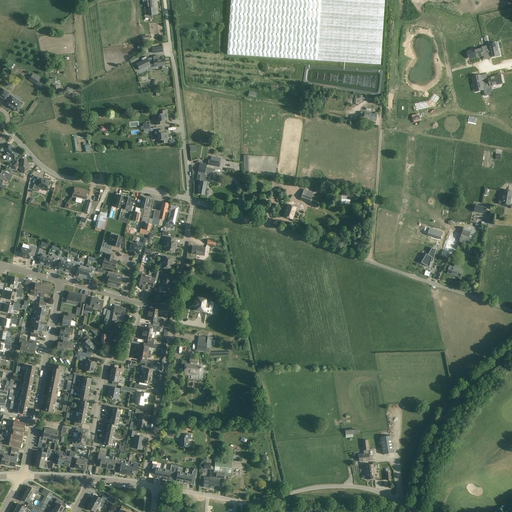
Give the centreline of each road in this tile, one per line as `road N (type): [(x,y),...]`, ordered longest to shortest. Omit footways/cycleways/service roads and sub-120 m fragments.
road 1 (unclassified): [(511,310),(192,201)]
road 2 (residential): [(143,484),(192,201)]
road 3 (residential): [(88,478),(103,365),(123,361),(135,312),(124,298)]
road 4 (unclassified): [(188,199),(163,0)]
road 5 (residential): [(188,199),(52,172),(8,130)]
road 6 (unclassified): [(415,511),(445,416),(511,347)]
road 7 (unknown): [(371,262),(381,128)]
road 8 (residential): [(286,494),(248,502),(155,486)]
road 9 (unclassified): [(413,511),(361,487),(286,494)]
